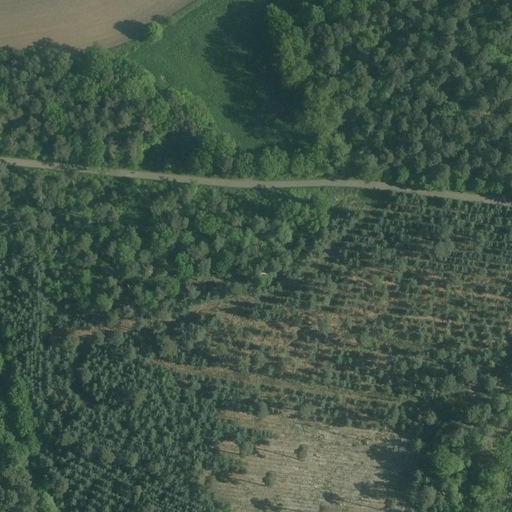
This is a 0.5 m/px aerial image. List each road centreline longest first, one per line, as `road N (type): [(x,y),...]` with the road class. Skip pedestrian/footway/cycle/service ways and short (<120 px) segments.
road 1 (unclassified): [(511,203),(353,182),(231,184),(0,153)]
road 2 (unclassified): [(33,511),(0,365)]
